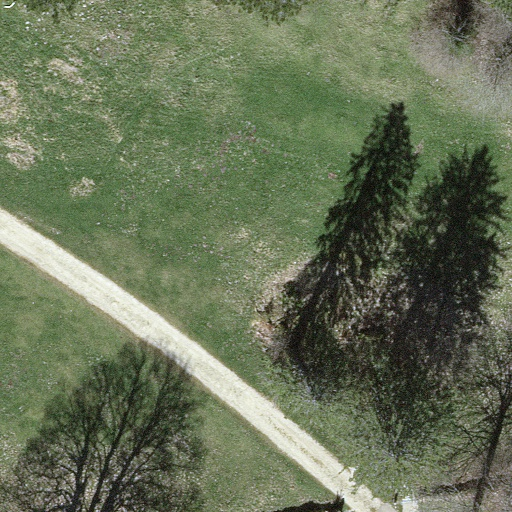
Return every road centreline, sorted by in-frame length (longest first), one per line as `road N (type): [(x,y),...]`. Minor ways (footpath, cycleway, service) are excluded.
road 1 (unclassified): [(190,351),(383,511)]
road 2 (track): [(0,227),(104,284),(190,351)]
